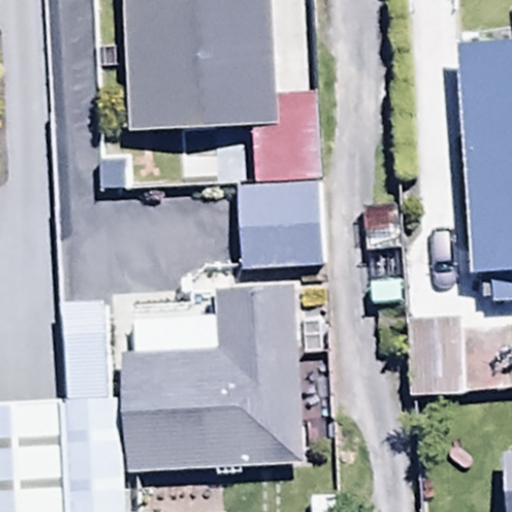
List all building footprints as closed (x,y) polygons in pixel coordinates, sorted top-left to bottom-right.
[(125,0),(131,143),(255,138),(257,183),(324,180),(321,103),(278,105),(273,0),(125,0)] [(511,51),(460,54),(469,282),(496,281),(497,307),(511,306),(511,51)] [(309,198),(239,196),(238,280),(308,281),(309,198)] [(109,315),(65,315),(68,412),(70,511),(126,511),(126,479),(298,479),(298,299),(109,299),(109,315)] [(511,350),(460,353),(463,407),(500,406),(500,398),(511,397),(511,350)] [(70,511),(68,412),(0,414),(0,511),(70,511)]
